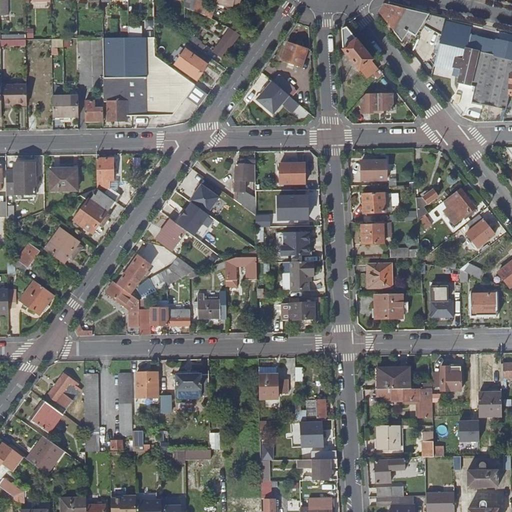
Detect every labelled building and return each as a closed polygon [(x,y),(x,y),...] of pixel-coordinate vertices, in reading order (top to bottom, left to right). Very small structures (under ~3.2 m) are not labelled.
[(210,0),(184,0),(185,8),(207,12),(209,5),(210,1),(210,0)] [(209,5),(207,12),(212,15),(216,10),(209,5)] [(447,23),(448,19),(387,5),(381,14),(403,42),(407,33),(416,37),(423,26),(443,36),(447,23)] [(183,20),(174,20),(174,29),(182,29),(183,20)] [(447,23),(443,36),(436,65),(462,72),(459,86),(477,90),(474,104),(509,110),(511,97),(511,45),(499,43),(496,57),(470,51),(473,36),(475,30),(447,23)] [(343,84),(344,96),(361,78),(365,82),(377,69),(371,62),(372,60),(347,27),(342,29),(343,46),(344,52),(346,55),(357,75),(354,79),(351,76),(343,84)] [(239,35),(230,29),(213,52),(222,58),(239,35)] [(185,30),(185,40),(200,51),(204,45),(185,30)] [(499,43),(473,36),(470,51),(496,57),(499,43)] [(155,56),(155,38),(142,38),(129,38),(103,39),(104,96),(106,97),(107,122),(132,121),(132,116),(173,116),(186,97),(194,85),(155,56)] [(307,51),(287,45),(281,63),(302,70),(307,51)] [(207,66),(186,49),(175,64),(197,80),(207,66)] [(378,79),(383,74),(380,70),(375,77),(378,79)] [(273,81),(289,96),(295,89),(280,74),(273,81)] [(273,114),(289,96),(273,81),(257,99),(273,114)] [(1,86),(1,87),(1,108),(11,108),(11,106),(28,105),(27,85),(1,86)] [(199,106),(208,95),(194,85),(186,97),(199,106)] [(295,89),(289,96),(291,98),(298,91),(295,89)] [(394,95),(364,95),(362,98),(362,114),(374,114),(374,112),(394,111),(394,95)] [(79,118),(78,96),(53,97),(53,119),(79,118)] [(94,101),(84,101),(85,121),(103,121),(103,108),(95,108),(94,101)] [(114,159),(97,159),(98,188),(106,188),(103,192),(115,201),(120,195),(111,188),(111,183),(114,183),(114,173),(116,173),(116,169),(114,169),(114,159)] [(255,181),(255,160),(236,161),(236,165),(235,165),(235,193),(239,193),(240,203),(256,215),(255,199),(245,193),(245,182),(255,181)] [(388,161),(362,162),(362,181),(388,181),(388,161)] [(16,174),(7,174),(7,196),(37,195),(36,164),(16,164),(16,174)] [(305,165),(279,166),(280,186),(305,185),(305,165)] [(76,170),(51,170),(51,191),(77,190),(76,170)] [(209,212),(221,196),(202,182),(190,199),(209,212)] [(98,189),(82,195),(89,200),(74,220),(92,233),(98,225),(107,213),(115,201),(103,192),(98,189)] [(461,190),(443,203),(447,209),(444,212),(452,222),(455,220),(457,224),(463,219),(465,220),(475,212),(474,210),(476,209),(461,190)] [(417,199),(419,222),(424,218),(429,214),(425,208),(439,197),(434,191),(424,198),(417,199)] [(385,193),(363,193),(363,214),(385,214),(385,207),(393,207),(393,199),(385,199),(385,193)] [(307,197),(285,197),(286,220),(294,220),(294,224),(303,224),(303,220),(308,220),(307,197)] [(183,215),(177,223),(187,231),(194,236),(210,216),(192,203),(186,211),(184,209),(180,214),(183,215)] [(111,216),(107,213),(98,225),(103,228),(111,216)] [(481,215),(469,224),(473,230),(468,234),(479,249),(497,235),(481,215)] [(424,218),(419,222),(423,227),(422,229),(423,233),(429,228),(424,218)] [(177,223),(171,219),(157,239),(173,251),(187,231),(177,223)] [(385,225),(363,226),(363,244),(385,244),(385,225)] [(61,229),(46,250),(65,263),(80,243),(61,229)] [(309,256),(308,233),(283,234),(276,234),(276,257),(284,257),(309,256)] [(13,257),(9,262),(15,267),(25,274),(40,253),(30,246),(19,261),(13,257)] [(409,257),(409,248),(391,248),(392,258),(409,257)] [(418,257),(420,257),(419,248),(409,248),(409,257),(418,257)] [(117,285),(130,294),(151,266),(138,256),(117,285)] [(238,258),(227,262),(226,262),(227,289),(239,288),(238,267),(247,267),(248,280),(258,280),(257,257),(238,258)] [(191,274),(199,272),(180,259),(170,269),(150,280),(154,287),(134,297),(139,301),(144,299),(191,274)] [(310,262),(291,262),(291,291),(307,290),(307,282),(311,282),(310,262)] [(509,280),(505,283),(510,289),(511,287),(511,263),(502,271),(509,280)] [(392,287),(392,264),(368,265),(368,288),(392,287)] [(471,264),(466,272),(470,274),(481,279),(485,272),(471,264)] [(466,272),(461,270),(462,283),(470,283),(470,274),(466,272)] [(498,274),(505,283),(509,280),(502,271),(498,274)] [(54,295),(35,281),(20,302),(39,315),(43,310),(45,311),(49,305),(47,304),(54,295)] [(139,310),(139,301),(134,297),(130,294),(117,285),(114,282),(106,292),(132,312),(132,325),(140,325),(139,310)] [(430,287),(431,317),(453,317),(453,302),(446,302),(446,287),(430,287)] [(9,290),(0,290),(0,313),(9,313),(9,290)] [(228,319),(227,300),(205,301),(205,294),(198,294),(198,319),(228,319)] [(402,294),(375,294),(375,318),(402,317),(402,294)] [(499,294),(472,294),(472,317),(479,317),(479,315),(499,315),(499,294)] [(314,301),(281,303),(282,319),(315,318),(314,301)] [(166,309),(166,305),(150,306),(151,326),(167,326),(166,309)] [(167,326),(192,325),(191,309),(166,309),(167,326)] [(140,325),(140,335),(149,335),(148,313),(142,313),(142,310),(139,310),(140,325)] [(76,329),(80,336),(86,336),(83,331),(79,324),(76,329)] [(287,369),(295,369),(296,358),(289,357),(287,369)] [(511,363),(502,365),(502,379),(511,378),(511,363)] [(296,381),(303,381),(304,367),(296,366),(296,381)] [(378,389),(384,389),(393,389),(408,389),(408,367),(378,367),(378,389)] [(278,368),(259,369),(260,400),(268,399),(268,407),(280,407),(280,395),(290,395),(290,381),(279,381),(278,368)] [(461,369),(441,370),(442,394),(462,394),(461,369)] [(146,373),(138,373),(138,382),(138,398),(158,398),(158,373),(150,373),(150,370),(146,371),(146,373)] [(54,388),(45,401),(48,403),(58,410),(61,405),(67,409),(78,392),(75,386),(77,383),(64,374),(57,384),(55,382),(52,386),(54,388)] [(84,374),(86,429),(86,452),(100,451),(99,374),(84,374)] [(121,436),(133,436),(132,374),(119,374),(121,436)] [(201,390),(200,374),(198,374),(177,375),(178,390),(201,390)] [(210,397),(209,374),(200,374),(201,390),(178,390),(178,397),(180,400),(200,399),(202,397),(210,397)] [(433,397),(432,388),(408,389),(393,389),(394,401),(421,400),(421,417),(431,417),(432,411),(433,411),(433,397)] [(480,394),(481,417),(504,417),(503,393),(480,394)] [(172,399),(160,400),(160,409),(172,409),(172,399)] [(325,400),(315,400),(316,413),(305,414),(306,418),(326,417),(325,400)] [(66,415),(58,410),(48,403),(34,422),(52,435),(66,415)] [(460,440),(480,441),(480,420),(460,420),(460,440)] [(312,423),(300,424),(300,430),(305,433),(305,440),(311,440),(312,446),(323,445),(321,422),(312,423)] [(398,449),(398,424),(377,424),(377,449),(398,449)] [(146,430),(135,430),(136,451),(146,451),(146,442),(146,430)] [(220,431),(211,431),(211,449),(212,449),(212,465),(213,465),(214,491),(223,490),(222,465),(221,464),(219,465),(218,450),(221,450),(220,431)] [(424,456),(435,456),(435,447),(435,431),(424,431),(424,456)] [(43,436),(31,452),(33,454),(46,437),(43,436)] [(46,474),(64,451),(46,437),(33,454),(31,452),(26,459),(46,474)] [(123,441),(113,441),(113,449),(123,448),(123,441)] [(169,442),(161,442),(161,450),(170,450),(169,442)] [(25,457),(13,449),(12,450),(3,444),(0,447),(0,470),(2,472),(6,467),(14,473),(25,457)] [(435,456),(445,456),(445,447),(435,447),(435,456)] [(312,457),(336,456),(336,448),(312,449),(312,457)] [(186,450),(174,450),(174,460),(186,460),(186,450)] [(320,480),(328,480),(332,479),(332,470),(329,470),(329,466),(337,465),(336,456),(312,457),(299,457),(299,467),(314,467),(315,477),(313,476),(311,475),(309,476),(309,474),(305,474),(305,476),(303,476),(303,480),(320,480)] [(269,458),(261,458),(262,481),(270,481),(269,458)] [(387,473),(391,473),(391,470),(405,469),(405,459),(375,460),(376,469),(372,469),(372,473),(376,473),(376,483),(388,482),(387,473)] [(499,486),(499,470),(470,471),(470,487),(499,486)] [(0,483),(0,486),(14,496),(24,492),(19,489),(4,478),(0,483)] [(376,496),(403,496),(403,486),(376,487),(376,496)] [(428,495),(428,511),(456,511),(456,492),(428,492),(428,495)] [(124,497),(112,497),(112,511),(137,511),(137,495),(125,495),(124,497)] [(414,511),(417,495),(403,496),(376,496),(377,507),(392,506),(395,506),(394,511),(414,511)] [(87,511),(87,504),(87,496),(62,497),(62,511),(87,511)] [(276,511),(276,510),(279,510),(279,507),(276,507),(275,498),(265,499),(265,511),(276,511)] [(162,499),(137,500),(137,511),(162,511),(163,505),(162,499)]
